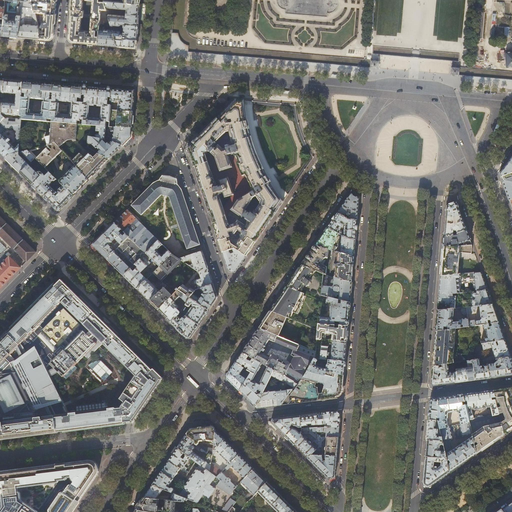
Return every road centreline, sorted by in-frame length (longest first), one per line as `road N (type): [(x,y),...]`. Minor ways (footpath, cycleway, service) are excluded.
road 1 (tertiary): [(370,173),(349,403)]
road 2 (tertiary): [(422,394),(439,178)]
road 3 (tertiary): [(235,318),(346,154)]
road 4 (residential): [(170,131),(235,318)]
road 5 (tertiary): [(195,378),(59,243)]
road 6 (residential): [(154,435),(0,455)]
road 7 (tertiary): [(330,511),(236,418)]
road 8 (primary): [(466,162),(511,285)]
road 9 (tertiary): [(59,243),(150,150)]
